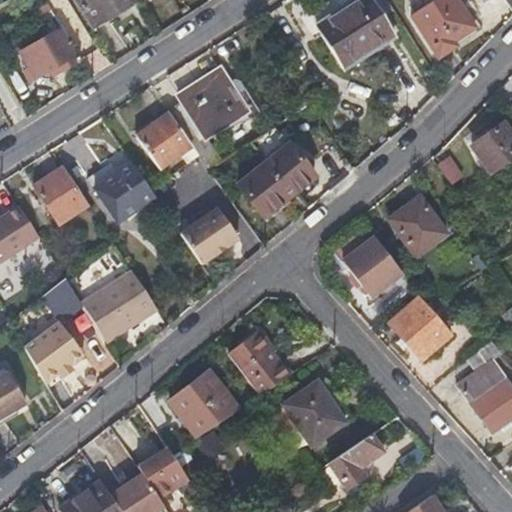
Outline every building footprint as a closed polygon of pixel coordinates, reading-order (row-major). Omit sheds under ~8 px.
[(127,0),(76,0),(94,28),(131,5),(127,0)] [(343,67),(394,36),(372,0),(361,0),(318,28),(343,67)] [(458,0),(437,0),(413,16),(439,58),(457,46),(455,42),(476,27),(458,0)] [(59,72),(82,59),(62,27),(20,52),(34,78),(50,69),(56,66),(59,72)] [(85,57),(93,73),(108,65),(99,49),(85,57)] [(53,76),(59,72),(56,66),(50,69),(53,76)] [(185,105),(170,113),(192,145),(204,137),(246,110),(251,117),(259,112),(244,89),(236,93),(221,71),(180,97),(185,105)] [(192,145),(170,113),(166,115),(137,137),(161,168),(192,145)] [(473,145),(495,175),(511,163),(511,133),(505,123),(473,145)] [(288,143),(237,185),(262,217),(314,175),(288,143)] [(451,184),(466,177),(454,154),(440,161),(451,184)] [(119,222),(155,196),(136,169),(133,164),(120,173),(112,163),(88,179),(119,222)] [(89,205),(63,167),(34,186),(60,224),(89,205)] [(417,195),(389,219),(418,254),(446,230),(417,195)] [(0,264),(39,238),(19,207),(0,219),(0,264)] [(180,233),(202,263),(238,238),(217,207),(180,233)] [(403,273),(374,237),(343,263),(371,298),(403,273)] [(82,306),(105,341),(116,334),(114,331),(138,316),(140,318),(157,307),(131,269),(80,303),(82,306)] [(427,304),(421,297),(390,323),(422,358),(451,332),(427,304)] [(26,349),(47,383),(84,356),(60,323),(26,349)] [(259,330),(228,354),(260,395),(289,374),(268,348),(272,345),(259,330)] [(511,386),(493,359),(458,384),(493,432),(511,418),(511,386)] [(0,378),(0,418),(28,403),(10,373),(0,378)] [(185,418),(198,438),(239,410),(209,374),(170,404),(181,420),(185,418)] [(317,381),(283,404),(310,446),(345,423),(317,381)] [(382,452),(370,434),(329,462),(346,488),(364,477),(358,466),(382,452)] [(165,445),(136,465),(142,474),(156,495),(185,475),(172,456),(165,445)] [(156,495),(142,474),(110,495),(119,509),(121,511),(155,511),(164,506),(156,495)] [(110,495),(101,481),(60,509),(61,511),(121,511),(119,509),(110,495)] [(441,511),(429,492),(399,511),(441,511)]
